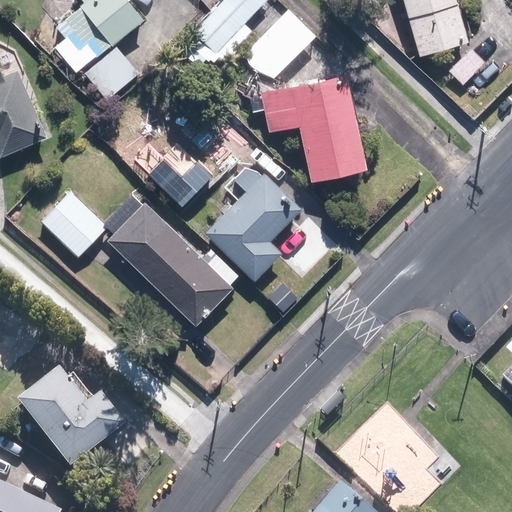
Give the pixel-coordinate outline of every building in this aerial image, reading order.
[(89,43),(98,53),(115,39),(116,42),(147,16),(133,0),(84,0),(83,1),(84,3),(68,17),(76,26),(67,33),(81,50),(89,43)] [(218,49),(229,37),(267,0),(228,0),(212,16),(198,29),(218,49)] [(461,0),(410,0),(412,8),(420,37),(423,50),(471,38),(461,0)] [(67,37),(41,8),(22,26),(48,55),(67,37)] [(243,55),(270,81),(316,34),(289,8),(243,55)] [(196,31),(182,47),(194,58),(209,41),(196,31)] [(94,67),(116,95),(144,73),(122,46),(94,67)] [(453,71),(468,84),(488,61),(474,48),(453,71)] [(0,142),(1,142),(7,155),(53,136),(26,70),(11,76),(3,58),(0,58),(0,142)] [(309,123),(320,179),(375,168),(357,74),(268,92),(276,130),(309,123)] [(257,143),(218,105),(189,136),(227,174),(257,143)] [(181,206),(210,177),(180,147),(151,176),(181,206)] [(208,232),(255,280),(284,251),(271,239),(303,208),(267,172),(265,175),(249,167),(237,179),(250,191),(208,232)] [(47,220),(83,255),(112,225),(75,190),(47,220)] [(109,243),(196,329),(233,292),(146,206),(109,243)] [(24,393),(76,458),(129,416),(105,387),(93,396),(65,361),(24,393)] [(347,396),(341,390),(322,408),(328,414),(347,396)] [(32,447),(23,462),(58,484),(67,470),(32,447)] [(0,511),(66,511),(0,479),(0,511)] [(321,511),(379,511),(347,484),(321,511)]
